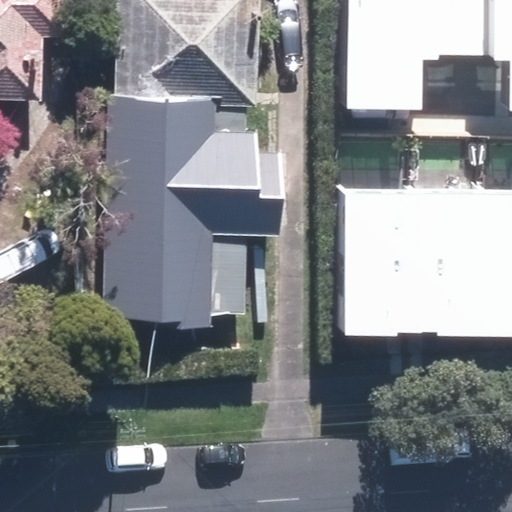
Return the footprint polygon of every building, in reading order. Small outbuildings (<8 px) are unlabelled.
[(0,0),(0,102),(32,103),(31,38),(57,38),(56,0),(0,0)] [(260,0),(110,0),(109,27),(120,27),(118,96),(106,96),(100,324),(212,327),(212,313),(245,314),(247,233),(277,233),(279,156),(256,155),(257,133),(246,133),(246,107),(258,107),(260,0)] [(344,0),(344,110),(423,110),(423,61),(440,61),(440,55),(455,55),(455,0),(344,0)] [(511,0),(455,0),(455,55),(491,56),(491,61),(511,62),(511,110),(511,109),(511,0)] [(409,337),(409,189),(343,189),(343,337),(409,337)] [(479,336),(479,189),(409,189),(409,337),(479,336)] [(511,336),(511,189),(479,189),(479,336),(511,336)]
